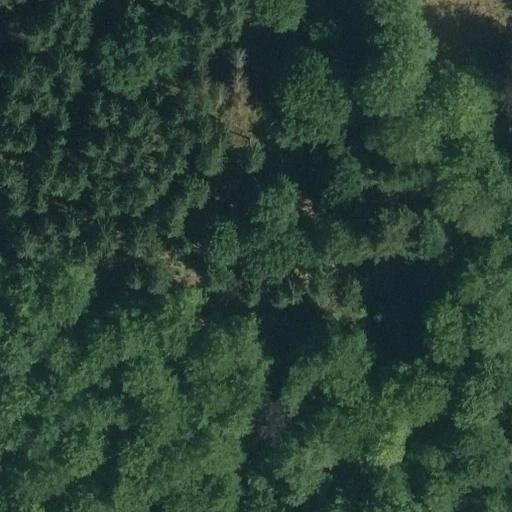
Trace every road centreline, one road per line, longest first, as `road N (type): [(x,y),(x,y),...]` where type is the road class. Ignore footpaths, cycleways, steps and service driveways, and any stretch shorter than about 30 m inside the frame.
road 1 (track): [(477,511),(355,0)]
road 2 (track): [(75,511),(511,309)]
road 3 (track): [(0,243),(398,331)]
